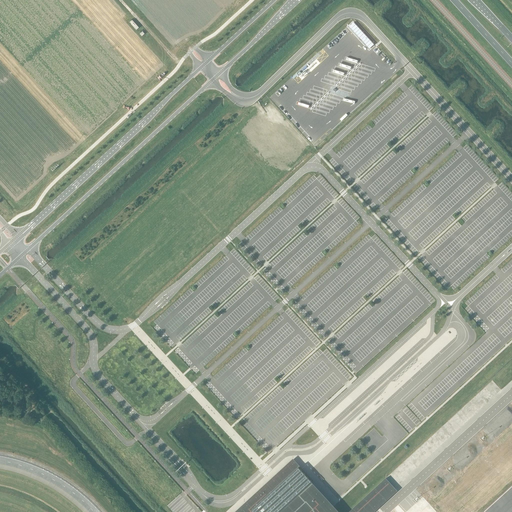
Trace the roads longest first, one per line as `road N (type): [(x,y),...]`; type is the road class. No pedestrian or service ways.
road 1 (secondary): [(201,66),(17,237)]
road 2 (secondary): [(29,248),(212,79)]
road 3 (unclassified): [(125,329),(94,321),(29,248)]
road 4 (unclassified): [(19,257),(85,326),(93,359)]
